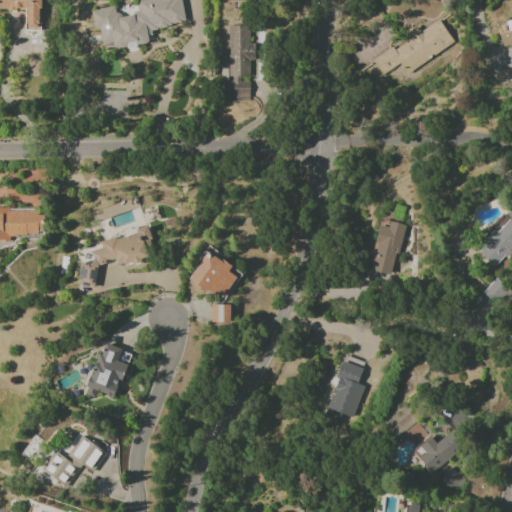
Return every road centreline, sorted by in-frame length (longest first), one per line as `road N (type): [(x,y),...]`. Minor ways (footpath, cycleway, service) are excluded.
road 1 (tertiary): [(327,145),(284,311),(198,463),(190,511)]
road 2 (tertiary): [(327,145),(0,151)]
road 3 (residential): [(140,511),(139,456),(175,353),(169,316)]
road 4 (residential): [(327,145),(511,143)]
road 5 (tertiary): [(336,0),(324,58),(327,145)]
